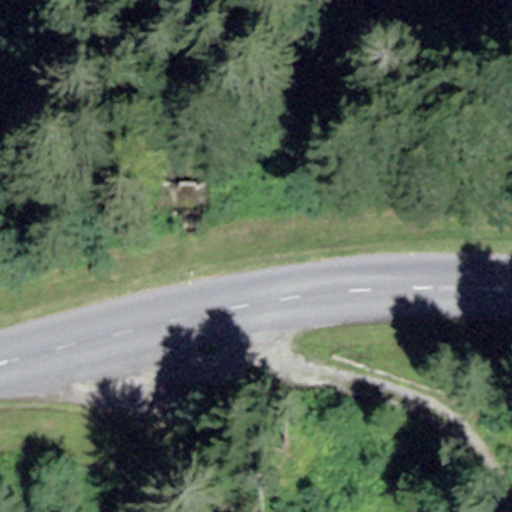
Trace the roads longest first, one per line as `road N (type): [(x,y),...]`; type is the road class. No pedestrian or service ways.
road 1 (primary): [(511,284),(322,292),(0,363)]
road 2 (track): [(195,315),(298,368),(410,405),(480,447),(500,511)]
